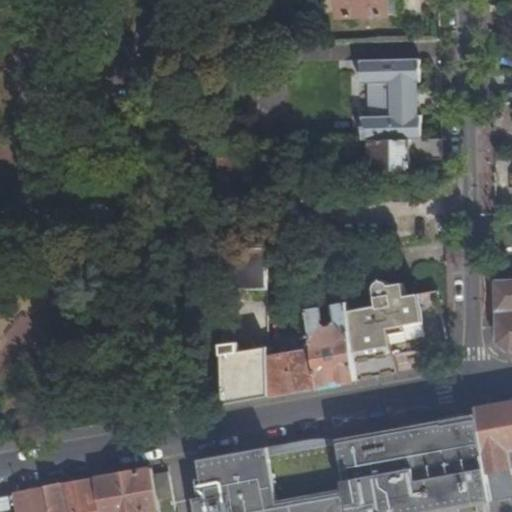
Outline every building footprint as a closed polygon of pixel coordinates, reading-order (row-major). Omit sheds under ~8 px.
[(340,0),(341,19),(391,17),(389,0),(340,0)] [(389,0),(391,17),(398,17),(397,0),(389,0)] [(373,140),(424,139),(423,113),(420,113),(419,82),(423,82),(422,56),(362,58),(362,84),(392,82),(393,114),(364,116),(363,141),(373,140)] [(445,157),(444,138),(424,139),(373,140),(374,173),(414,173),(414,160),(430,160),(430,157),(445,157)] [(253,143),(241,144),(241,151),(253,151),(253,143)] [(241,144),(219,144),(221,216),(222,249),(237,249),(236,194),(243,194),(241,151),(241,144)] [(237,249),(222,249),(223,281),(269,280),(269,248),(263,248),(237,249)] [(336,270),(336,254),(311,255),(311,270),(336,270)] [(510,354),(511,353),(511,280),(498,281),(499,344),(510,354)] [(396,355),(449,345),(439,291),(405,297),(403,284),(388,286),(385,284),(379,284),(377,289),(380,306),(352,311),(360,381),(400,373),(396,355)] [(317,349),(322,388),(360,381),(352,311),(351,303),(338,306),(340,322),(336,328),(331,328),(326,324),(324,308),(312,310),(317,349)] [(225,354),(226,405),(272,397),(271,357),(271,347),(225,354)] [(271,357),(272,397),(322,388),(317,349),(271,357)] [(398,355),(400,368),(424,363),(422,351),(398,355)] [(511,404),(478,411),(479,416),(495,501),(511,498),(511,467),(509,450),(511,448),(511,404)] [(478,511),(490,511),(496,511),(495,501),(479,416),(462,420),(467,449),(478,511)] [(445,424),(460,511),(478,511),(467,449),(462,420),(445,424)] [(460,511),(445,424),(430,426),(340,443),(341,448),(334,450),(273,461),(271,448),(262,450),(273,511),(460,511)] [(340,443),(271,448),(273,461),(334,450),(341,448),(340,443)] [(273,511),(262,450),(209,459),(217,511),(273,511)] [(217,511),(209,459),(198,461),(206,499),(200,500),(202,511),(217,511)] [(97,480),(102,511),(160,511),(161,511),(154,469),(97,480)] [(173,499),(169,475),(157,477),(161,501),(173,499)] [(102,511),(97,480),(74,483),(48,488),(52,511),(102,511)] [(52,511),(48,488),(19,493),(22,511),(52,511)]
